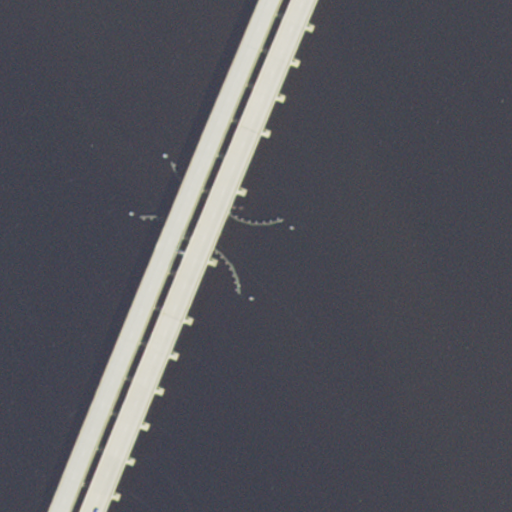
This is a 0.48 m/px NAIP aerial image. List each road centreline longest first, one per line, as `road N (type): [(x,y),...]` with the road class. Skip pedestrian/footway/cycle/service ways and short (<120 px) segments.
road 1 (trunk): [(186,226),(68,511)]
road 2 (trunk): [(100,511),(211,242)]
road 3 (trunk): [(225,208),(310,0)]
road 4 (trunk): [(278,0),(201,188)]
